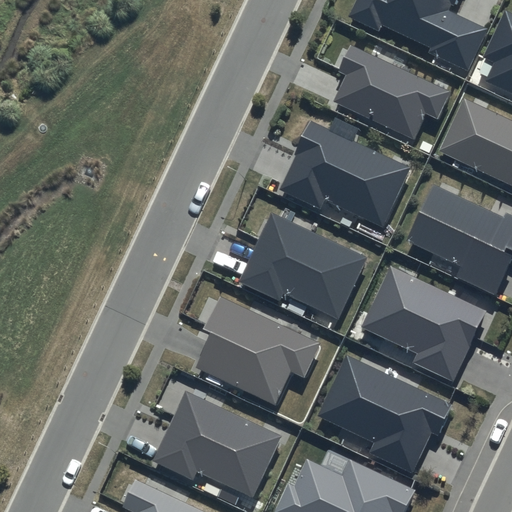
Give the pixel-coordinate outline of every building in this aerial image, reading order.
[(355,0),(348,17),(379,31),(382,24),(433,47),(430,53),(469,70),(488,28),(452,12),(457,0),(355,0)] [(511,13),(506,11),(485,56),(495,61),(486,81),(511,93),(511,13)] [(452,91),(350,44),(337,71),(346,76),(334,101),(414,139),(426,114),(438,119),(452,91)] [(511,119),(464,97),(438,151),(511,185),(511,119)] [(412,166),(311,119),(278,190),(320,209),(325,199),(384,227),(412,166)] [(503,217),(434,185),(408,240),(464,266),(459,277),(495,294),(511,256),(511,214),(506,212),(503,217)] [(368,256),(271,211),(239,281),(281,301),(284,294),(339,319),(368,256)] [(487,311),(390,265),(361,327),(417,353),(413,363),(454,382),(487,311)] [(321,342),(219,295),(204,329),(212,333),(195,368),(276,405),(291,372),(305,378),(321,342)] [(454,405),(346,354),(317,416),(374,443),(369,453),(412,474),(432,432),(439,436),(454,405)] [(281,435),(185,389),(151,460),(193,480),(197,471),(252,497),(281,435)] [(406,511),(417,489),(349,458),(342,474),(306,458),(294,485),(287,482),(273,511),(406,511)] [(207,511),(135,479),(122,508),(130,511),(129,511),(207,511)]
